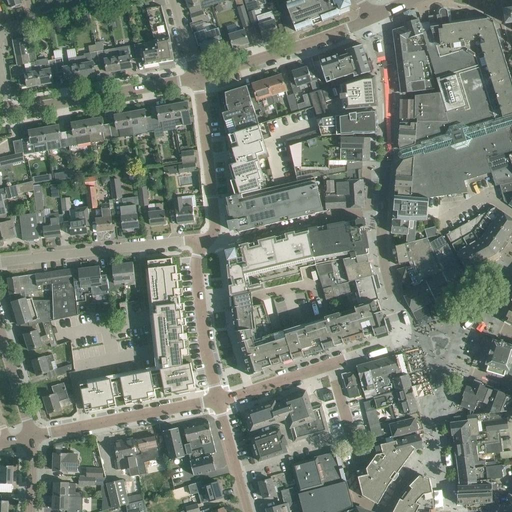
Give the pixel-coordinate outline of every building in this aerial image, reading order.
[(6,0),(7,2),(8,1),(11,8),(16,6),(18,7),(20,6),(21,4),(22,4),(20,0),(6,0)] [(189,8),(190,13),(201,10),(201,9),(230,0),(186,0),(188,8),(189,8)] [(279,34),(274,19),(273,19),(271,11),(261,14),(260,9),(259,9),(256,0),(244,0),(252,24),(259,22),(259,24),(259,25),(263,39),(279,34)] [(352,5),(349,0),(293,0),(286,3),(297,32),(352,11),(351,10),(350,10),(349,6),(352,5)] [(151,8),(146,8),(148,17),(149,19),(152,30),(154,39),(155,41),(170,38),(170,37),(167,27),(164,17),(162,6),(151,8)] [(243,6),(237,8),(243,27),(249,25),(243,6)] [(511,7),(503,9),(505,23),(511,22),(511,28),(511,29),(511,7)] [(422,32),(426,44),(428,50),(441,92),(440,92),(448,118),(449,122),(451,127),(461,124),(468,127),(468,128),(498,118),(511,114),(511,81),(495,27),(494,23),(493,20),(492,18),(490,18),(487,18),(483,19),(480,19),(449,24),(447,11),(446,9),(444,8),(441,8),(440,10),(439,12),(439,14),(437,15),(436,15),(429,16),(429,19),(429,22),(430,26),(431,29),(422,32)] [(204,19),(202,11),(190,14),(193,22),(204,19)] [(408,22),(407,22),(412,37),(413,37),(419,44),(421,44),(421,45),(426,44),(422,32),(421,28),(418,19),(413,20),(413,19),(412,19),(411,18),(410,18),(409,18),(409,19),(408,19),(408,20),(408,21),(407,21),(408,22)] [(412,37),(407,22),(401,24),(401,25),(400,25),(400,26),(400,27),(400,29),(396,30),(394,33),(395,45),(410,43),(418,45),(419,44),(413,37),(412,37)] [(249,43),(246,34),(245,30),(229,35),(233,48),(249,43)] [(214,33),(208,34),(198,37),(200,45),(204,57),(221,52),(217,40),(216,40),(214,33)] [(32,37),(14,40),(13,40),(16,57),(30,54),(30,53),(34,52),(32,37)] [(170,38),(155,41),(156,47),(157,52),(159,63),(170,61),(174,60),(172,49),(170,38)] [(144,43),(134,45),(137,59),(142,58),(144,66),(159,63),(157,52),(156,47),(155,41),(144,43)] [(395,45),(396,54),(421,51),(420,47),(418,47),(418,45),(410,43),(395,45)] [(370,71),(362,45),(362,44),(345,50),(346,50),(347,54),(338,57),(337,54),(337,55),(320,60),(319,60),(327,83),(327,82),(331,81),(332,86),(351,80),(349,75),(353,74),(354,76),(354,77),(371,72),(371,71),(370,71)] [(127,46),(116,48),(117,57),(120,70),(133,68),(131,60),(137,59),(134,45),(127,46)] [(97,52),(100,65),(105,64),(107,72),(120,70),(117,57),(116,48),(108,49),(108,50),(105,50),(104,50),(97,52)] [(396,54),(397,64),(413,62),(427,60),(424,51),(421,51),(396,54)] [(36,60),(34,52),(30,53),(30,54),(16,57),(17,65),(36,62),(36,60)] [(84,56),(76,57),(80,77),(95,74),(94,66),(100,65),(97,52),(90,53),(84,54),(84,56)] [(62,58),(55,59),(58,73),(64,72),(65,80),(80,77),(76,57),(68,59),(70,67),(64,68),(62,58)] [(58,73),(55,59),(48,60),(47,58),(36,60),(36,62),(37,65),(38,71),(38,72),(40,84),(53,82),(51,74),(58,73)] [(413,62),(397,64),(399,74),(430,70),(427,60),(413,62)] [(27,87),(40,84),(38,72),(38,71),(37,65),(31,67),(32,72),(19,75),(20,83),(26,82),(27,87)] [(301,91),(299,85),(310,82),(313,90),(314,90),(317,89),(319,89),(316,80),(311,81),(307,67),(292,72),(294,78),(289,80),(292,88),(294,94),(301,91)] [(400,83),(433,79),(430,70),(399,74),(400,83)] [(281,75),(267,80),(272,95),(273,101),(274,103),(279,102),(279,99),(277,94),(286,91),(284,84),(281,75)] [(332,86),(322,88),(323,92),(324,96),(325,99),(326,100),(340,96),(340,98),(342,98),(342,102),(349,102),(349,107),(346,107),(346,108),(377,106),(377,103),(376,77),(376,76),(363,77),(358,78),(351,80),(332,86)] [(400,83),(401,93),(411,92),(417,91),(436,88),(433,79),(400,83)] [(253,87),(248,89),(254,107),(259,105),(261,109),(262,112),(260,113),(261,117),(267,115),(265,111),(264,107),(274,104),(274,103),(273,101),(272,95),(267,80),(252,84),(253,87)] [(226,112),(222,113),(226,126),(224,126),(226,133),(228,132),(228,134),(229,134),(259,125),(260,124),(257,118),(255,111),(261,109),(259,105),(254,107),(248,89),(247,85),(225,92),(226,99),(226,103),(227,106),(227,105),(228,108),(227,109),(228,111),(226,112)] [(402,118),(402,122),(417,123),(417,122),(425,122),(437,122),(449,122),(448,118),(440,92),(415,96),(415,100),(400,100),(400,118),(402,118)] [(297,104),(296,101),(296,102),(294,94),(286,96),(292,114),(300,111),(297,104)] [(187,102),(172,105),(174,118),(176,126),(191,123),(189,115),(190,115),(187,102)] [(305,102),(297,104),(300,111),(307,109),(305,102)] [(158,115),(151,116),(154,131),(155,138),(165,136),(163,131),(176,129),(176,126),(174,118),(172,105),(157,108),(158,115)] [(154,131),(151,116),(146,117),(144,110),(129,113),(133,132),(145,130),(145,133),(154,131)] [(360,111),(341,115),(317,120),(320,130),(322,136),(323,135),(341,135),(353,134),(377,132),(376,126),(375,110),(360,111)] [(115,123),(109,124),(112,139),(120,137),(120,135),(133,132),(129,113),(114,116),(115,123)] [(112,139),(109,124),(103,125),(102,118),(87,121),(90,140),(103,138),(103,140),(112,139)] [(90,140),(87,121),(71,123),(73,130),(67,131),(69,146),(77,145),(77,143),(90,140)] [(400,122),(398,144),(399,146),(400,149),(409,146),(410,146),(421,143),(431,139),(425,122),(417,122),(417,123),(409,123),(402,122),(400,122)] [(431,139),(441,136),(437,122),(425,122),(431,139)] [(451,127),(449,122),(437,122),(441,136),(446,135),(445,134),(449,128),(451,127)] [(229,134),(228,134),(233,149),(234,149),(237,157),(238,161),(238,162),(233,164),(229,165),(231,173),(232,173),(234,172),(236,179),(231,181),(233,188),(233,189),(237,188),(239,194),(247,192),(267,188),(259,160),(257,157),(262,155),(268,153),(266,148),(263,149),(260,141),(264,140),(262,136),(259,125),(229,134)] [(59,126),(44,128),(47,150),(56,149),(60,148),(69,146),(67,131),(60,133),(59,126)] [(499,130),(504,144),(511,141),(511,132),(510,127),(499,130)] [(47,150),(44,128),(29,131),(30,138),(24,139),(27,154),(35,153),(33,144),(37,143),(39,152),(47,150)] [(413,158),(407,166),(426,198),(439,196),(467,192),(464,181),(491,172),(495,186),(500,185),(511,181),(511,171),(508,159),(504,144),(499,130),(471,139),(472,139),(468,146),(456,150),(449,146),(413,157),(413,158)] [(289,146),(294,167),(329,168),(329,161),(370,161),(370,138),(355,137),(355,139),(353,139),(353,134),(341,135),(323,135),(322,136),(318,137),(315,138),(311,139),(307,140),(304,142),(300,143),(296,144),(293,145),(289,146)] [(13,141),(16,154),(23,152),(20,140),(13,141)] [(195,163),(194,150),(182,152),(184,164),(195,163)] [(0,164),(0,166),(13,163),(11,156),(0,158),(0,164)] [(396,170),(394,195),(404,196),(426,198),(407,166),(413,158),(413,157),(403,160),(397,169),(396,170)] [(196,170),(195,163),(184,164),(178,165),(179,173),(196,170)] [(323,173),(325,198),(325,209),(346,208),(364,207),(363,179),(362,179),(361,169),(362,169),(362,168),(323,173)] [(231,196),(225,198),(226,206),(227,221),(228,229),(233,228),(238,228),(239,232),(323,211),(317,187),(316,182),(315,178),(314,177),(302,180),(298,181),(297,181),(275,186),(267,188),(247,192),(239,194),(233,195),(231,196)] [(96,178),(85,179),(86,188),(88,207),(88,214),(89,219),(88,208),(98,207),(95,187),(96,178)] [(119,178),(111,180),(111,184),(113,200),(114,210),(115,217),(121,216),(123,229),(139,227),(137,217),(136,205),(129,206),(123,207),(122,199),(120,183),(119,178)] [(0,214),(6,213),(2,200),(18,196),(17,193),(34,189),(33,187),(32,181),(6,187),(7,193),(0,195),(0,214)] [(511,181),(500,185),(504,201),(511,206),(511,181)] [(41,186),(33,187),(34,189),(35,198),(42,197),(41,186)] [(138,187),(141,206),(149,205),(146,187),(138,187)] [(196,207),(196,206),(194,195),(174,198),(177,224),(195,222),(193,207),(196,207)] [(394,198),(392,219),(409,220),(427,220),(429,198),(426,198),(404,196),(394,195),(394,198)] [(39,239),(39,237),(45,236),(44,227),(45,226),(44,218),(43,210),(44,210),(42,197),(35,198),(36,211),(35,211),(35,214),(20,217),(23,241),(39,239)] [(69,197),(61,198),(62,211),(71,210),(69,197)] [(166,224),(164,214),(164,211),(163,203),(155,203),(156,212),(149,212),(150,225),(166,224)] [(97,218),(96,218),(96,222),(98,232),(113,230),(112,220),(110,210),(110,208),(110,204),(101,205),(102,216),(97,217),(97,218)] [(71,221),(69,221),(70,225),(71,235),(87,233),(86,226),(90,226),(89,219),(88,214),(88,207),(81,208),(80,207),(76,207),(75,208),(75,209),(75,210),(76,220),(71,221)] [(467,223),(457,228),(446,234),(450,242),(451,243),(457,254),(468,273),(475,269),(486,263),(484,260),(495,254),(498,250),(501,252),(504,248),(511,236),(511,218),(508,216),(495,207),(487,212),(477,217),(467,223)] [(45,226),(44,227),(45,236),(45,238),(47,238),(47,239),(52,239),(52,237),(61,236),(60,223),(64,222),(63,214),(59,215),(58,214),(50,215),(50,217),(44,218),(45,226)] [(356,256),(367,254),(369,253),(364,228),(365,228),(363,219),(307,229),(312,247),(353,239),(356,256)] [(392,219),(391,233),(401,234),(405,234),(407,234),(407,243),(408,243),(415,241),(415,235),(413,235),(413,228),(409,228),(409,221),(392,219)] [(15,236),(13,226),(12,221),(7,222),(0,223),(0,246),(2,246),(4,244),(3,239),(15,236)] [(427,238),(436,236),(437,226),(425,229),(427,238)] [(303,281),(300,268),(315,265),(316,265),(316,264),(312,247),(307,229),(239,246),(240,246),(240,247),(238,248),(234,249),(226,251),(228,258),(228,260),(230,265),(228,265),(230,288),(231,296),(252,292),(271,288),(303,281)] [(437,249),(457,286),(468,280),(465,275),(447,243),(447,244),(442,236),(429,243),(433,252),(437,249)] [(433,252),(429,243),(427,238),(415,241),(408,243),(413,261),(414,261),(427,257),(434,255),(433,252)] [(316,264),(331,261),(356,256),(353,239),(312,247),(316,264)] [(392,247),(396,264),(413,261),(408,243),(407,243),(405,243),(392,247)] [(446,292),(457,286),(437,249),(433,252),(434,255),(427,257),(446,292)] [(373,275),(367,254),(356,256),(331,261),(337,285),(373,275)] [(435,298),(446,292),(427,257),(414,261),(435,298)] [(172,258),(148,261),(149,269),(150,277),(154,313),(159,359),(162,359),(162,358),(182,356),(181,349),(185,349),(185,348),(184,340),(181,340),(180,334),(183,334),(183,333),(182,325),(179,325),(178,319),(182,319),(182,318),(181,311),(181,310),(177,310),(177,304),(180,304),(179,296),(179,295),(176,296),(175,289),(179,289),(178,281),(178,280),(174,281),(173,274),(177,274),(176,265),(173,266),(172,258)] [(316,265),(315,265),(323,289),(326,300),(349,294),(350,297),(347,298),(349,308),(355,307),(354,306),(378,299),(379,299),(378,299),(379,299),(373,275),(337,285),(331,261),(316,264),(316,265)] [(435,298),(414,261),(413,261),(414,265),(409,266),(414,286),(420,296),(420,297),(425,305),(436,299),(435,298)] [(133,263),(122,264),(125,286),(135,285),(135,288),(142,287),(140,264),(139,264),(140,268),(134,269),(133,263)] [(113,271),(106,272),(108,286),(109,291),(115,290),(115,287),(125,286),(122,264),(112,265),(113,271)] [(100,266),(89,268),(92,290),(92,293),(92,295),(109,294),(109,291),(108,286),(106,272),(100,273),(100,268),(100,266)] [(402,292),(407,290),(414,286),(409,266),(397,270),(401,285),(402,292)] [(74,276),(78,303),(86,302),(85,294),(92,293),(92,290),(89,268),(79,269),(79,271),(73,272),(74,276)] [(9,287),(7,287),(8,293),(10,293),(10,294),(31,291),(30,287),(37,286),(46,284),(52,283),(52,289),(53,300),(53,320),(78,315),(76,294),(74,276),(73,272),(73,270),(73,269),(7,278),(9,287)] [(420,296),(414,286),(407,290),(402,292),(412,311),(425,305),(420,297),(420,296)] [(31,291),(10,294),(11,302),(19,325),(29,322),(29,325),(30,325),(35,324),(36,324),(43,322),(50,320),(53,320),(53,300),(33,300),(32,298),(31,292),(31,291)] [(232,297),(231,297),(231,298),(231,301),(232,306),(232,307),(231,307),(232,307),(233,320),(235,331),(234,331),(235,331),(236,331),(240,331),(243,341),(239,342),(238,342),(238,343),(239,343),(242,354),(243,357),(249,374),(248,375),(263,371),(263,370),(262,370),(262,368),(271,365),(272,366),(272,365),(282,362),(282,363),(282,362),(292,359),(293,359),(284,330),(283,330),(274,333),(264,301),(263,301),(261,302),(261,301),(261,303),(253,304),(253,302),(252,297),(252,293),(251,293),(251,292),(250,293),(241,294),(241,295),(240,295),(232,296),(232,297)] [(285,330),(284,330),(293,359),(303,355),(304,356),(304,355),(323,349),(324,350),(324,349),(334,346),(335,346),(343,343),(343,344),(344,343),(364,337),(365,337),(365,336),(374,334),(375,336),(375,335),(388,331),(388,332),(389,332),(384,318),(381,312),(382,312),(382,311),(381,311),(378,299),(354,306),(355,307),(355,308),(294,327),(285,330)] [(34,331),(24,334),(29,350),(39,347),(42,346),(42,345),(50,342),(52,347),(57,345),(54,333),(57,332),(56,327),(52,328),(52,327),(50,320),(43,322),(45,330),(46,335),(39,337),(37,330),(34,331)] [(493,340),(486,364),(488,365),(486,371),(504,376),(506,370),(509,371),(510,370),(511,370),(511,345),(495,340),(493,340)] [(53,354),(45,356),(32,360),(37,375),(57,369),(59,375),(75,370),(74,363),(58,368),(53,354)] [(387,380),(393,378),(393,379),(408,375),(408,374),(402,376),(396,355),(379,360),(384,381),(387,380)] [(88,383),(80,385),(85,408),(86,408),(85,405),(91,404),(92,409),(109,405),(108,401),(114,399),(114,402),(115,402),(115,397),(124,395),(125,400),(126,400),(126,397),(131,396),(132,401),(149,397),(148,393),(154,392),(154,394),(155,394),(155,390),(164,388),(165,394),(189,389),(188,385),(195,384),(191,363),(183,364),(182,356),(162,358),(162,359),(163,368),(160,369),(161,373),(152,374),(151,371),(120,377),(121,380),(111,382),(111,379),(88,383)] [(379,360),(368,363),(375,388),(388,385),(387,380),(384,381),(379,360)] [(363,391),(375,388),(368,363),(356,366),(363,391)] [(346,373),(342,374),(343,378),(346,388),(347,388),(350,398),(359,396),(357,386),(356,385),(358,385),(355,371),(346,373)] [(411,387),(408,375),(393,379),(393,378),(387,380),(388,385),(375,388),(372,389),(374,397),(382,394),(382,395),(411,387)] [(466,386),(459,405),(467,408),(474,410),(475,406),(486,410),(484,414),(506,411),(507,408),(511,396),(502,392),(493,389),(485,386),(477,383),(475,382),(472,388),(468,387),(466,386)] [(56,394),(44,397),(49,413),(61,409),(58,402),(62,400),(61,396),(67,394),(64,383),(52,386),(52,387),(53,386),(56,394)] [(412,387),(411,387),(382,395),(382,394),(374,397),(377,409),(389,406),(388,405),(414,399),(415,398),(412,387)] [(255,408),(245,411),(248,420),(246,421),(249,431),(287,418),(290,428),(294,442),(329,432),(322,404),(311,408),(306,391),(299,393),(299,392),(293,394),(293,395),(283,398),(282,396),(271,400),(272,402),(269,403),(268,402),(264,403),(265,405),(259,407),(258,405),(254,406),(255,408)] [(324,398),(325,401),(334,398),(332,392),(323,395),(324,398)] [(418,411),(414,399),(388,405),(389,406),(392,419),(403,416),(403,415),(418,411)] [(366,412),(369,425),(379,423),(376,410),(366,412)] [(451,423),(450,423),(452,435),(454,435),(469,432),(470,436),(477,435),(485,435),(488,434),(487,432),(498,431),(500,430),(508,429),(506,429),(505,419),(507,419),(506,411),(484,414),(467,416),(454,417),(451,421),(451,423)] [(399,422),(390,424),(394,441),(417,435),(416,431),(418,430),(418,429),(418,428),(418,424),(416,423),(415,418),(405,420),(405,419),(398,420),(399,422)] [(188,443),(190,442),(190,443),(192,453),(193,455),(193,457),(205,455),(209,454),(216,452),(208,421),(184,427),(186,437),(188,443)] [(379,423),(369,425),(373,441),(374,446),(381,444),(387,443),(386,438),(383,439),(381,431),(379,423)] [(164,435),(162,435),(164,443),(166,442),(167,448),(165,449),(167,457),(169,456),(170,459),(170,460),(185,457),(185,456),(184,456),(184,455),(182,445),(178,428),(178,427),(163,431),(164,435)] [(280,429),(252,438),(259,460),(287,451),(285,444),(287,444),(284,434),(282,435),(280,429)] [(455,445),(482,442),(498,439),(501,438),(500,430),(487,432),(488,434),(485,435),(477,435),(470,436),(469,432),(454,435),(454,438),(452,439),(453,443),(455,444),(455,445)] [(108,472),(138,466),(160,462),(154,432),(132,436),(133,438),(125,440),(124,438),(102,442),(108,472)] [(378,504),(388,486),(415,448),(422,447),(419,435),(417,435),(394,441),(381,444),(374,446),(376,454),(366,468),(356,471),(363,495),(378,504)] [(456,451),(454,452),(455,458),(477,455),(502,452),(501,438),(498,439),(482,442),(455,445),(456,451)] [(184,455),(189,454),(192,453),(190,443),(182,445),(184,455)] [(290,463),(296,487),(298,494),(323,487),(346,481),(338,451),(290,463)] [(54,470),(68,471),(68,470),(77,470),(77,455),(68,455),(68,454),(54,454),(54,470)] [(193,457),(194,458),(194,460),(190,461),(194,475),(216,470),(212,455),(210,456),(209,456),(209,454),(205,455),(193,457)] [(477,455),(455,458),(455,463),(457,464),(458,470),(485,467),(485,463),(485,460),(477,461),(477,455)] [(506,473),(511,469),(511,468),(509,462),(503,466),(506,473)] [(0,465),(0,483),(11,484),(12,466),(0,465)] [(459,475),(457,477),(458,482),(491,479),(502,478),(503,478),(501,465),(500,465),(496,466),(485,467),(458,470),(459,475)] [(87,468),(87,477),(103,477),(103,469),(87,468)] [(434,511),(434,510),(433,492),(430,479),(419,476),(410,486),(400,499),(393,511),(434,511)] [(107,478),(105,478),(79,477),(79,484),(107,485),(107,478)] [(263,497),(273,495),(276,494),(272,479),(259,483),(263,497)] [(491,479),(458,482),(457,482),(457,486),(458,491),(457,491),(458,504),(498,502),(497,502),(497,485),(492,485),(491,479)] [(113,508),(143,499),(142,493),(128,497),(123,480),(107,484),(113,508)] [(200,481),(188,485),(188,486),(191,495),(198,493),(199,496),(201,503),(209,501),(213,500),(223,497),(218,481),(205,485),(205,486),(202,486),(201,482),(200,481)] [(338,511),(352,506),(353,506),(346,481),(323,487),(298,494),(300,501),(303,511),(338,511)] [(75,487),(68,487),(68,483),(53,482),(53,496),(68,496),(83,497),(83,493),(75,492),(75,487)] [(298,494),(296,487),(281,491),(283,498),(298,494)] [(300,501),(298,494),(283,498),(284,505),(266,510),(267,511),(289,511),(288,507),(290,506),(292,503),(300,501)] [(83,497),(68,496),(53,496),(52,508),(67,509),(68,503),(74,503),(74,500),(82,500),(83,497)] [(103,497),(102,511),(113,508),(110,498),(103,497)] [(145,511),(143,500),(126,505),(127,511),(145,511)]
